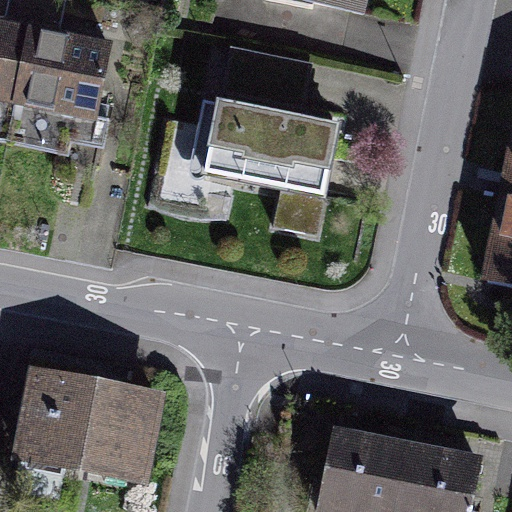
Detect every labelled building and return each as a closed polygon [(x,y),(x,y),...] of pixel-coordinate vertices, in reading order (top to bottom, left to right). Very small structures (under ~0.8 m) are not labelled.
[(367,43),(374,0),(217,0),(214,16),(367,43)] [(118,58),(0,37),(0,121),(104,140),(118,58)] [(325,222),(340,138),(201,114),(187,198),(325,222)] [(511,140),(484,301),(511,305),(511,140)] [(162,402),(26,378),(8,479),(145,503),(162,402)] [(315,511),(404,511),(416,455),(330,439),(315,511)] [(477,511),(486,469),(416,455),(404,511),(477,511)]
